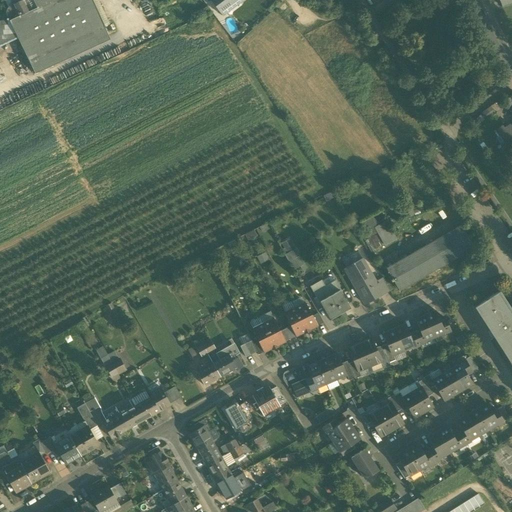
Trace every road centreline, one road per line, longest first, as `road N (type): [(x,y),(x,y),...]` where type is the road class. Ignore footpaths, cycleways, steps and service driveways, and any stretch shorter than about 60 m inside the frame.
road 1 (residential): [(452,290),(300,354),(166,427)]
road 2 (residential): [(452,290),(505,377),(378,451)]
road 3 (residential): [(166,427),(20,511)]
road 4 (unclassified): [(444,128),(356,0)]
road 5 (residential): [(508,264),(445,167),(444,128)]
